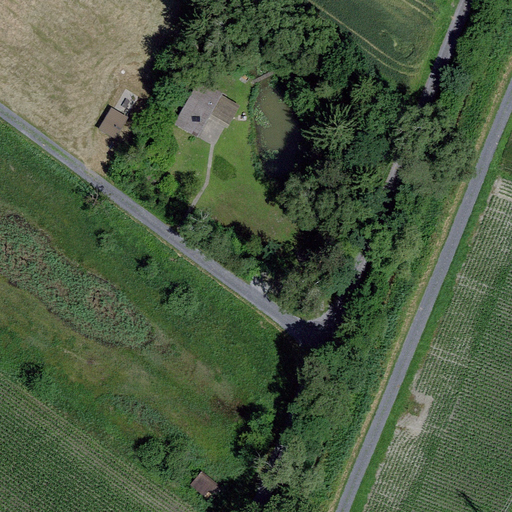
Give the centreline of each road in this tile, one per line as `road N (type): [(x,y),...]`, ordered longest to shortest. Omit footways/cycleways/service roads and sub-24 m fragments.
road 1 (track): [(253,511),(465,0)]
road 2 (track): [(511,98),(352,511)]
road 3 (track): [(0,110),(321,346)]
